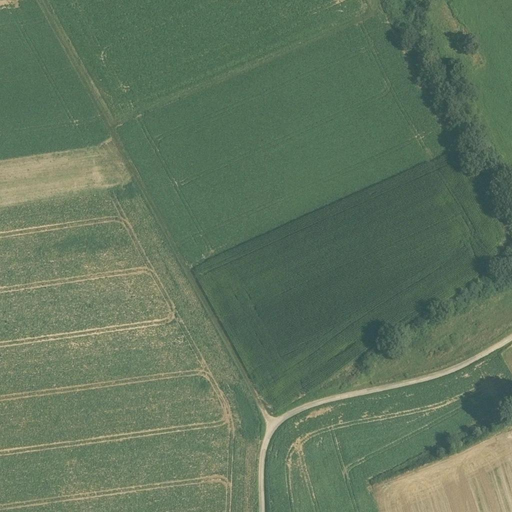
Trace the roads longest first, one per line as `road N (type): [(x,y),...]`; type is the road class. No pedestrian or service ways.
road 1 (track): [(37,0),(272,426)]
road 2 (track): [(262,511),(263,448),(278,419),(453,367),(511,333)]
road 3 (track): [(110,129),(379,13),(372,0)]
